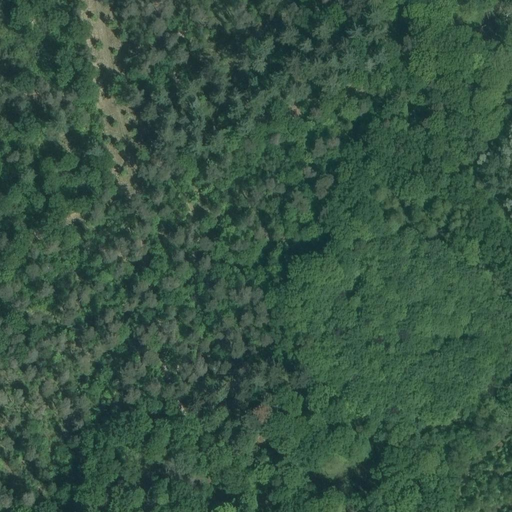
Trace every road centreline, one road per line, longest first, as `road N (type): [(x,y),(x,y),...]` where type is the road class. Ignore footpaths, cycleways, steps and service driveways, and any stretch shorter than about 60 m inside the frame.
road 1 (track): [(442,46),(134,190)]
road 2 (track): [(511,246),(452,165),(442,46)]
road 3 (track): [(134,190),(0,251)]
